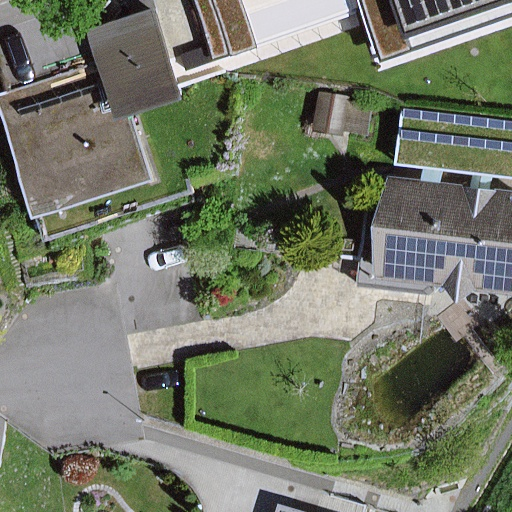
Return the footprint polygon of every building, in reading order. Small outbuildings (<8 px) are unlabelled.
[(511,0),(398,0),(410,35),(511,0)] [(195,102),(161,5),(94,28),(106,61),(2,96),(45,221),(161,181),(140,121),(195,102)] [(325,96),(319,132),(349,138),(356,101),(325,96)] [(511,118),(406,107),(399,167),(511,178),(511,118)] [(511,294),(511,190),(395,179),(390,226),(368,223),(361,287),(438,295),(439,287),(463,290),(478,307),(493,293),(511,294)] [(317,511),(285,503),(282,511),(317,511)]
